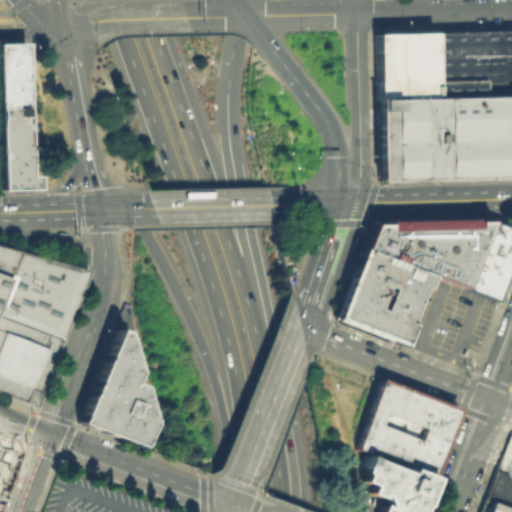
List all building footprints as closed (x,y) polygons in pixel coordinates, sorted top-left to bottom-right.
[(511,75),(432,77),(430,31),(511,29),(511,75)] [(430,31),(432,77),(432,97),(373,98),(371,33),(430,31)] [(0,186),(32,186),(32,174),(24,174),(21,41),(0,41),(0,186)] [(511,95),(511,75),(432,77),(432,97),(511,95)] [(511,95),(373,98),(375,179),(511,174),(511,95)] [(484,221),(459,288),(424,275),(355,249),(365,224),(484,221)] [(511,252),(494,301),(459,288),(484,221),(511,231),(511,252)] [(0,245),(16,250),(5,278),(0,276),(0,245)] [(355,249),(329,318),(399,344),(407,323),(403,321),(416,287),(419,288),(424,275),(355,249)] [(0,315),(0,291),(5,278),(16,250),(85,269),(59,338),(0,315)] [(0,315),(59,338),(34,405),(0,392),(0,315)] [(73,421),(109,327),(116,330),(145,421),(136,445),(73,421)] [(454,408),(441,442),(439,446),(428,476),(403,466),(404,464),(362,448),(360,452),(349,448),(370,392),(375,378),(379,379),(394,385),(399,387),(454,408)] [(511,509),(481,498),(507,429),(511,430),(511,509)] [(0,495),(18,447),(0,440),(0,495)] [(378,505),(374,495),(371,494),(370,498),(358,493),(361,484),(352,480),(355,472),(351,470),(357,454),(401,471),(403,466),(428,476),(414,511),(369,511),(372,503),(378,505)] [(511,509),(511,511),(476,511),(481,498),(511,509)]
